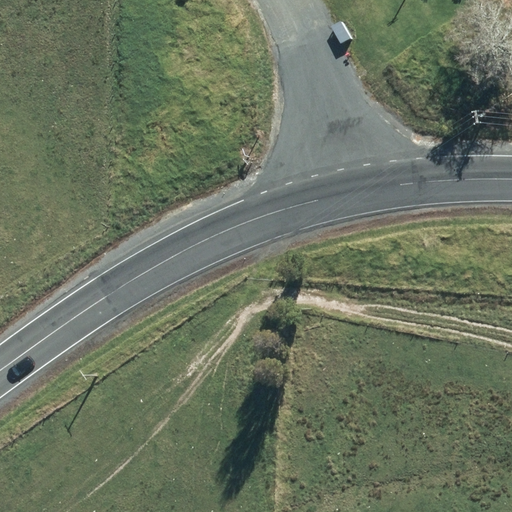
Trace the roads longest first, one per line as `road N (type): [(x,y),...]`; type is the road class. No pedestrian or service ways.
road 1 (secondary): [(0,372),(181,254),(335,197)]
road 2 (unclassified): [(283,0),(312,77),(335,197)]
road 3 (secondary): [(335,197),(511,182)]
